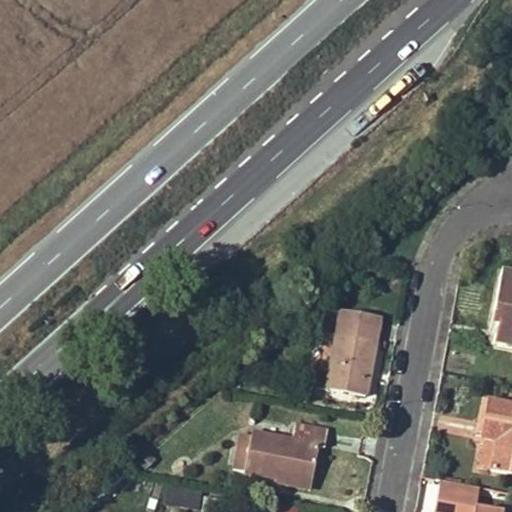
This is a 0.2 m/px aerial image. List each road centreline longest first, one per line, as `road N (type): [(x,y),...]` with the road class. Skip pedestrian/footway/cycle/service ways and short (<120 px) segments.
road 1 (primary): [(0,407),(445,0)]
road 2 (primary): [(336,0),(0,302)]
road 3 (residential): [(486,197),(459,218),(434,286),(387,511)]
